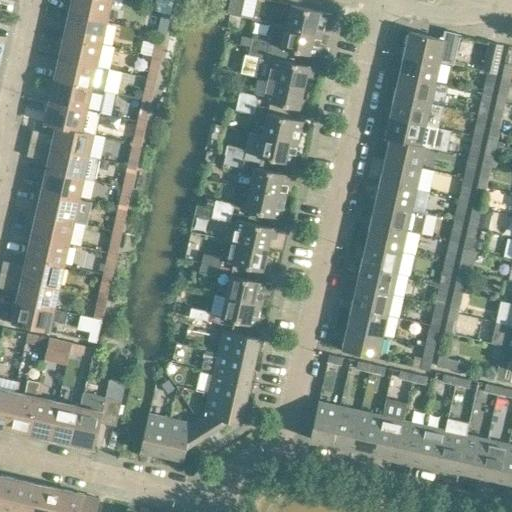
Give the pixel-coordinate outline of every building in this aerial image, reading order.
[(107,0),(71,0),(68,14),(106,23),(111,1),(107,0)] [(172,0),(155,0),(153,10),(162,12),(170,14),(172,0)] [(244,0),(229,0),(228,7),(227,13),(230,14),(240,17),(244,0)] [(291,5),(286,27),(321,35),(324,24),(330,25),(332,15),(291,5)] [(162,12),(158,26),(167,28),(170,14),(162,12)] [(101,44),(106,23),(68,14),(64,36),(101,44)] [(273,24),(269,42),(271,43),(282,45),(281,49),(288,50),(322,58),(325,47),(319,46),(321,35),(286,27),(273,24)] [(409,32),(404,53),(439,61),(449,64),(451,54),(454,55),(458,35),(445,31),(443,39),(409,32)] [(64,36),(59,58),(96,66),(101,44),(64,36)] [(249,47),(269,51),(271,43),(251,38),(249,47)] [(502,45),(489,41),(482,71),(487,72),(496,74),(502,45)] [(155,42),(152,56),(160,58),(163,44),(155,42)] [(267,60),(269,51),(249,47),(247,55),(257,58),(267,60)] [(404,53),(399,74),(434,82),(439,61),(404,53)] [(147,78),(155,80),(160,58),(152,56),(147,78)] [(54,80),(91,88),(103,91),(108,69),(96,66),(59,58),(54,80)] [(256,65),(254,74),(269,78),(268,80),(303,88),(306,76),(312,78),(314,67),(286,61),(273,58),(273,61),(267,60),(257,58),(256,65)] [(500,80),(509,82),(511,69),(511,65),(504,63),(500,80)] [(496,74),(487,72),(484,85),(493,87),(496,74)] [(399,74),(395,95),(429,103),(434,82),(399,74)] [(142,100),(150,101),(155,80),(147,78),(142,100)] [(98,113),(103,91),(91,88),(54,80),(49,101),(98,113)] [(301,99),(303,88),(268,80),(264,102),(304,111),(307,100),(301,99)] [(506,94),(509,82),(500,80),(498,92),(506,94)] [(237,100),(256,105),(258,96),(239,92),(237,100)] [(395,95),(390,117),(437,127),(442,106),(429,103),(395,95)] [(137,121),(145,123),(150,101),(142,100),(137,121)] [(254,113),(256,105),(237,100),(235,109),(254,113)] [(49,101),(44,123),(93,134),(98,113),(49,101)] [(478,114),(486,116),(489,103),(480,101),(478,114)] [(494,110),(491,122),(500,124),(502,112),(494,110)] [(267,113),(262,135),(297,143),(300,132),(305,133),(308,122),(267,113)] [(486,116),(478,114),(475,127),(483,129),(486,116)] [(433,148),(437,127),(390,117),(385,138),(390,139),(420,145),(425,146),(433,148)] [(132,143),(140,145),(145,123),(137,121),(132,143)] [(491,122),(488,134),(497,136),(500,124),(491,122)] [(55,126),(51,148),(88,156),(93,134),(44,123),(44,124),(55,126)] [(295,154),(297,143),(262,135),(257,157),(298,166),(300,155),(295,154)] [(420,168),(425,146),(420,145),(390,139),(385,160),(420,168)] [(132,143),(129,157),(137,159),(140,145),(132,143)] [(477,158),(480,145),(471,143),(468,156),(477,158)] [(226,155),(245,159),(247,151),(228,146),(226,155)] [(88,156),(51,148),(46,170),(83,178),(94,181),(99,159),(88,156)] [(493,154),(484,152),(482,164),(490,166),(493,154)] [(243,168),(245,159),(226,155),(224,163),(243,168)] [(474,171),(477,158),(468,156),(465,169),(474,171)] [(385,160),(380,181),(415,189),(420,168),(385,160)] [(487,178),(490,166),(482,164),(479,177),(487,178)] [(255,167),(250,189),(285,197),(287,185),(293,187),(296,176),(255,167)] [(46,170),(41,192),(78,200),(83,178),(46,170)] [(125,173),(122,187),(131,189),(134,175),(125,173)] [(380,181),(376,202),(410,210),(415,189),(380,181)] [(467,200),(470,187),(461,186),(459,199),(467,200)] [(122,187),(119,201),(127,203),(131,189),(122,187)] [(282,208),(285,197),(250,189),(245,211),(286,220),(288,209),(282,208)] [(41,192),(36,213),(73,222),(78,200),(41,192)] [(484,196),(475,194),(472,206),(481,208),(484,196)] [(459,199),(456,211),(464,213),(467,200),(459,199)] [(213,209),(233,213),(235,205),(216,200),(213,209)] [(371,223),(406,231),(421,234),(426,213),(410,210),(376,202),(371,223)] [(478,221),(481,208),(472,206),(469,219),(478,221)] [(204,216),(211,217),(213,209),(206,207),(204,216)] [(490,214),(491,211),(481,208),(478,218),(482,219),(490,214)] [(231,222),(233,213),(213,209),(211,217),(231,222)] [(36,213),(31,235),(68,244),(73,222),(36,213)] [(116,217),(112,231),(121,233),(124,219),(116,217)] [(237,220),(232,241),(267,249),(269,238),(275,239),(278,229),(237,220)] [(371,223),(366,244),(401,252),(406,231),(371,223)] [(452,228),(449,241),(458,242),(461,230),(452,228)] [(112,231),(109,245),(118,247),(121,233),(112,231)] [(31,235),(26,257),(64,265),(68,244),(31,235)] [(463,248),(471,250),(474,238),(465,236),(463,248)] [(264,261),(267,249),(232,241),(227,263),(268,273),(270,262),(264,261)] [(455,255),(458,242),(449,241),(446,254),(455,255)] [(366,244),(361,265),(396,273),(401,252),(366,244)] [(471,250),(463,248),(460,261),(469,263),(471,250)] [(201,262),(220,267),(222,258),(203,253),(201,262)] [(26,257),(21,279),(59,287),(64,265),(26,257)] [(106,260),(103,274),(111,276),(114,262),(106,260)] [(218,275),(220,267),(201,262),(199,271),(218,275)] [(361,265),(357,286),(391,294),(396,273),(361,265)] [(442,270),(440,283),(448,285),(451,272),(442,270)] [(98,296),(106,298),(111,276),(103,274),(98,296)] [(230,275),(226,297),(261,305),(263,293),(269,295),(271,284),(230,275)] [(456,278),(453,291),(462,293),(465,280),(456,278)] [(21,279),(16,301),(54,309),(59,287),(21,279)] [(437,296),(445,297),(448,285),(440,283),(437,296)] [(357,286),(352,307),(387,315),(391,294),(357,286)] [(453,291),(450,303),(459,305),(462,293),(453,291)] [(258,316),(261,305),(226,297),(221,318),(261,328),(264,317),(258,316)] [(10,322),(10,323),(49,332),(51,321),(64,324),(67,312),(54,309),(16,301),(11,322),(10,322)] [(96,304),(93,318),(101,320),(104,306),(96,304)] [(210,311),(191,307),(188,317),(208,321),(210,311)] [(352,307),(347,328),(382,336),(387,315),(352,307)] [(439,327),(441,314),(433,312),(430,325),(439,327)] [(96,342),(101,320),(93,318),(88,341),(96,342)] [(447,320),(444,333),(452,335),(455,322),(447,320)] [(436,340),(439,327),(430,325),(427,338),(436,340)] [(114,328),(106,326),(103,337),(112,339),(114,328)] [(377,358),(382,336),(347,328),(342,350),(377,358)] [(27,333),(15,330),(13,340),(25,343),(25,341),(27,333)] [(222,330),(218,352),(255,360),(258,347),(262,348),(264,340),(222,330)] [(47,346),(49,338),(27,333),(25,341),(47,346)] [(66,364),(69,351),(71,343),(49,338),(47,346),(44,359),(66,364)] [(69,351),(83,354),(85,346),(71,343),(69,351)] [(511,366),(509,382),(511,383),(511,348),(505,347),(504,346),(502,358),(511,360),(511,366)] [(251,374),(255,360),(218,352),(213,373),(254,383),(256,375),(251,374)] [(439,352),(436,366),(462,372),(464,361),(447,358),(448,354),(439,352)] [(329,354),(327,362),(341,365),(342,357),(329,354)] [(423,355),(420,368),(429,370),(432,357),(423,355)] [(370,372),(371,364),(358,361),(356,369),(370,372)] [(371,364),(370,372),(383,375),(385,367),(371,364)] [(412,381),(413,373),(400,370),(398,378),(412,381)] [(213,373),(208,395),(245,403),(248,389),(253,390),(254,383),(213,373)] [(413,373),(412,381),(425,384),(427,376),(413,373)] [(455,385),(457,377),(443,374),(441,382),(455,385)] [(469,388),(470,380),(457,377),(455,385),(469,388)] [(24,394),(14,392),(5,429),(27,434),(36,397),(39,382),(27,379),(24,394)] [(176,387),(168,379),(162,385),(169,393),(176,387)] [(497,394),(499,386),(485,383),(484,391),(497,394)] [(511,397),(511,391),(511,389),(499,386),(497,394),(511,397)] [(0,428),(5,429),(14,392),(0,388),(0,428)] [(79,407),(71,444),(92,449),(92,450),(93,451),(99,423),(116,426),(117,421),(121,401),(105,398),(83,393),(79,407)] [(240,424),(245,403),(208,395),(203,416),(197,420),(207,435),(228,421),(240,424)] [(27,434),(49,439),(58,402),(36,397),(27,434)] [(310,438),(331,443),(339,406),(318,401),(310,438)] [(71,444),(79,407),(58,402),(49,439),(71,444)] [(360,411),(339,406),(331,443),(352,448),(360,411)] [(352,448),(373,453),(381,416),(360,411),(352,448)] [(148,452),(161,455),(170,418),(148,414),(139,455),(147,457),(148,452)] [(403,420),(381,416),(373,453),(394,458),(403,420)] [(170,418),(161,455),(183,460),(186,448),(207,435),(197,420),(191,423),(170,418)] [(394,458),(415,462),(424,425),(403,420),(394,458)] [(445,430),(424,425),(415,462),(437,467),(445,430)] [(437,467),(458,472),(466,435),(445,430),(437,467)] [(487,439),(466,435),(458,472),(479,477),(487,439)] [(479,477),(500,481),(508,444),(487,439),(479,477)] [(511,445),(508,444),(500,481),(511,484),(511,445)] [(0,511),(9,511),(17,479),(0,475),(0,511)] [(9,511),(32,511),(39,484),(17,479),(9,511)] [(55,511),(61,489),(39,484),(32,511),(55,511)] [(96,511),(99,499),(83,495),(84,493),(83,493),(82,494),(61,489),(55,511),(96,511)]
